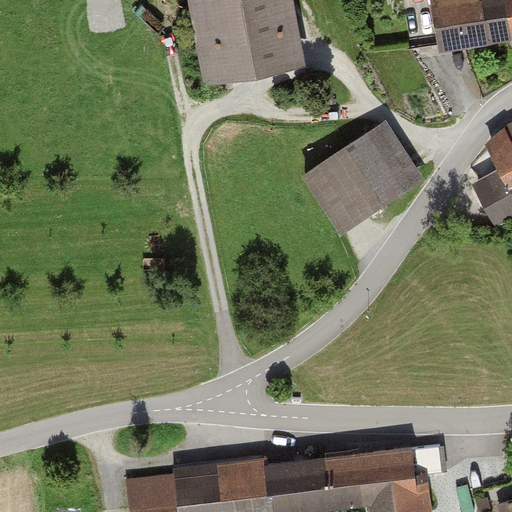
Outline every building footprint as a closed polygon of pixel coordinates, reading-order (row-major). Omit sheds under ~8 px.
[(298,0),(190,0),(206,79),(310,60),(298,0)] [(511,0),(434,0),(442,50),(511,39),(511,0)] [(425,178),(387,120),(305,174),(343,231),(425,178)] [(511,129),(490,141),(502,162),(511,181),(511,129)] [(511,213),(511,181),(502,162),(473,178),(497,221),(511,213)] [(177,471),(127,478),(131,511),(294,511),(370,503),(371,511),(437,511),(433,478),(419,480),(412,428),(176,458),(177,471)] [(511,511),(511,498),(498,502),(500,511),(511,511)]
